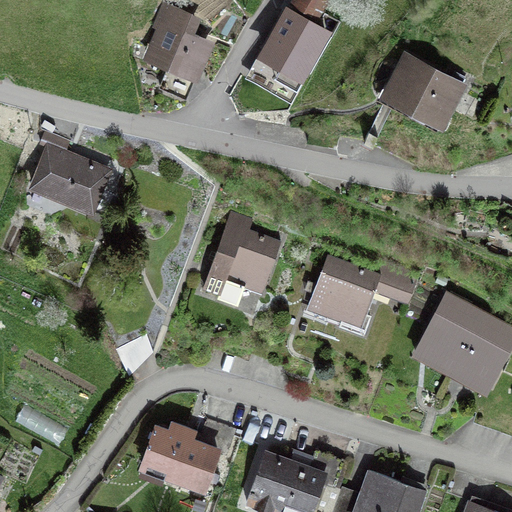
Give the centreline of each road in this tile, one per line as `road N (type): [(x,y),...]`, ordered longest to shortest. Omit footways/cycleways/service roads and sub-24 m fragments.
road 1 (residential): [(59,511),(138,403),(166,388),(213,387),(511,477)]
road 2 (residential): [(0,87),(76,111),(375,175),(511,186)]
